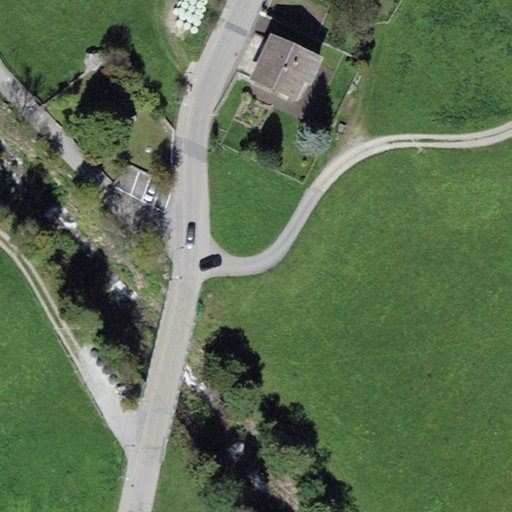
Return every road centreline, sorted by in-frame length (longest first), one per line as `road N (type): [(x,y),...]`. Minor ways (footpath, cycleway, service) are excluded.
road 1 (track): [(196,256),(236,270),(269,267),(341,169),(375,148),(511,134)]
road 2 (track): [(0,228),(21,246),(150,466)]
road 3 (residential): [(196,256),(203,112),(254,0)]
road 4 (residential): [(196,256),(108,185),(0,75)]
road 5 (residential): [(139,511),(196,256)]
